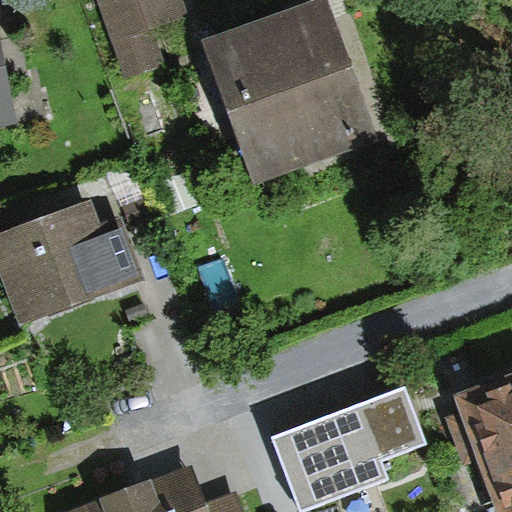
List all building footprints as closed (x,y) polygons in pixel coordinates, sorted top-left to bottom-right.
[(185,11),(181,0),(97,0),(126,75),(161,62),(147,25),(185,11)] [(196,56),(242,191),(360,151),(336,80),(347,76),(332,33),(318,38),(311,18),(196,56)] [(91,210),(0,241),(0,290),(14,329),(141,284),(121,228),(100,235),(91,210)] [(474,511),(476,511),(511,511),(511,387),(452,409),(441,413),(456,453),(442,458),(461,511),(474,511)] [(288,509),(383,476),(361,411),(265,443),(288,509)] [(175,475),(58,504),(59,511),(246,511),(242,496),(202,506),(196,481),(178,485),(175,475)]
